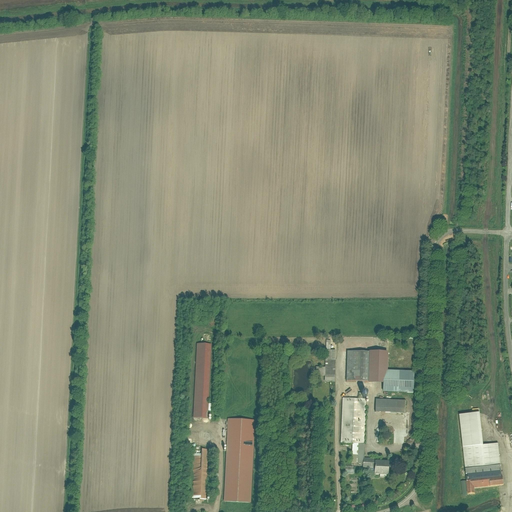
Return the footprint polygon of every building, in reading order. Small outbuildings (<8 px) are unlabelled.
[(212,345),(198,344),(195,417),(209,418),(212,345)] [(338,351),(327,350),(327,367),(327,376),(326,381),(337,382),(338,351)] [(380,353),(349,352),(348,381),(379,382),(380,353)] [(327,376),(327,367),(316,367),(315,376),(327,376)] [(417,373),(386,371),(385,391),(416,393),(417,373)] [(368,399),(344,398),(342,443),(354,444),(366,444),(368,399)] [(405,401),(377,400),(377,413),(404,414),(405,401)] [(500,444),(486,445),(483,413),(462,416),(469,482),(504,478),(500,444)] [(257,421),(229,420),(225,502),(253,503),(257,421)] [(366,444),(354,444),(353,464),(365,464),(365,459),(366,444)] [(210,451),(196,450),(193,501),(207,502),(210,451)] [(365,469),(376,469),(376,462),(376,460),(365,459),(365,464),(365,469)] [(375,475),(390,476),(391,462),(376,462),(376,469),(375,475)] [(507,485),(506,478),(469,482),(470,494),(477,494),(477,489),(507,485)]
